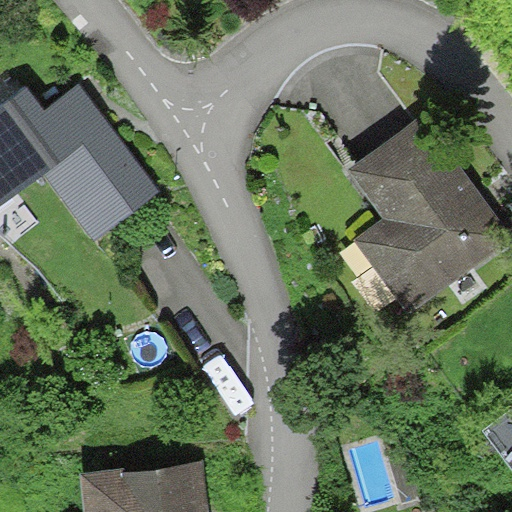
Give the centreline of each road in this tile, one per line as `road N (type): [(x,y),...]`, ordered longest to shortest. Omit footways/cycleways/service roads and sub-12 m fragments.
road 1 (residential): [(184,126),(301,28),(357,13),(415,22),(454,51),(511,132)]
road 2 (residential): [(291,511),(299,446),(290,365),(247,251),(184,126)]
road 3 (residential): [(184,126),(85,0)]
